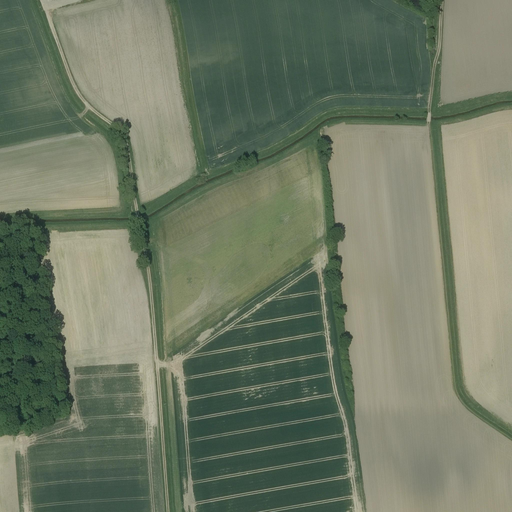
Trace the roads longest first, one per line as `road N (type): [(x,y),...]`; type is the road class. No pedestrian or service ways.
road 1 (track): [(168,511),(150,281),(124,135),(75,91),(45,10)]
road 2 (track): [(428,126),(438,0)]
